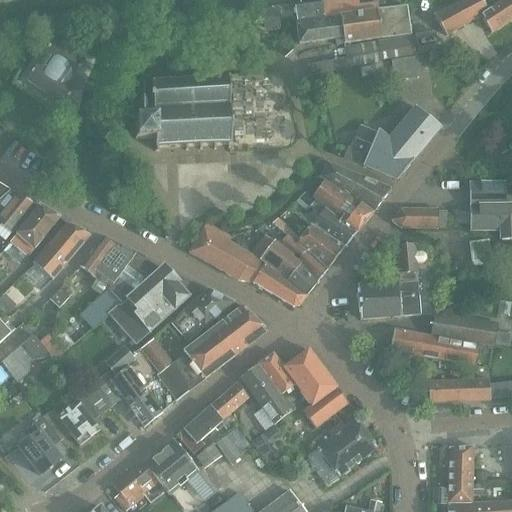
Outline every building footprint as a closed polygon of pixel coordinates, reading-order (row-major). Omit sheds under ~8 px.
[(323,8),(328,43),(343,41),(344,47),(411,37),(407,9),(378,13),(377,5),(359,7),(358,0),(323,4),(323,8)] [(511,0),(507,0),(488,13),(482,0),(472,0),(434,18),(446,39),(473,22),(474,23),(480,19),(492,36),(511,22),(511,0)] [(328,43),(323,8),(301,11),(303,23),(296,24),(299,47),(328,43)] [(261,13),(264,31),(280,29),(278,11),(261,13)] [(197,39),(176,40),(176,52),(198,51),(197,39)] [(347,70),(392,63),(415,59),(412,39),(344,50),(347,70)] [(85,62),(53,41),(26,82),(63,106),(74,90),(68,86),(73,78),(74,78),(85,62)] [(415,59),(392,63),(395,83),(418,80),(415,59)] [(135,120),(135,141),(155,141),(155,150),(231,147),(229,80),(227,80),(227,76),(211,77),(211,81),(154,85),(147,79),(139,79),(132,86),(132,115),(137,115),(137,120),(135,120)] [(367,159),(363,169),(395,182),(400,180),(442,130),(416,110),(389,142),(378,133),(371,148),(353,140),(349,150),(367,158),(367,159)] [(344,161),(363,169),(367,159),(348,151),(344,161)] [(325,184),(373,216),(374,215),(374,214),(391,192),(327,166),(319,180),(325,184)] [(0,184),(0,225),(12,235),(35,206),(36,205),(11,191),(7,189),(0,184)] [(313,201),(357,235),(373,216),(325,184),(313,201)] [(501,232),(502,242),(511,242),(511,207),(506,208),(506,185),(470,186),(470,232),(501,232)] [(357,235),(313,201),(306,195),(296,204),(307,213),(311,209),(321,216),(313,226),(333,239),(331,241),(344,250),(357,235)] [(9,244),(27,259),(31,254),(60,219),(39,207),(39,208),(16,236),(9,244)] [(313,257),(328,271),(344,250),(331,241),(311,228),(289,210),(272,226),(287,239),(296,247),(305,253),(313,257)] [(447,214),(439,213),(439,212),(402,211),(392,223),(401,230),(438,230),(438,229),(447,230),(447,214)] [(34,265),(52,282),(90,237),(68,225),(34,265)] [(259,264),(250,258),(228,244),(230,241),(226,238),(227,237),(207,226),(190,255),(238,282),(252,285),(253,285),(264,267),(259,264)] [(259,264),(264,267),(306,298),(316,285),(301,272),(303,270),(291,260),(293,258),(265,237),(250,258),(259,264)] [(80,269),(110,291),(136,255),(123,248),(119,252),(114,248),(113,245),(109,241),(106,242),(102,239),(80,269)] [(301,272),(316,285),(328,271),(313,257),(305,253),(296,247),(287,239),(280,248),(293,258),(291,260),(296,264),(303,270),(301,272)] [(469,245),(472,268),(492,266),(488,242),(469,245)] [(358,288),(360,321),(420,317),(417,265),(424,264),(427,261),(426,256),(423,253),(416,254),(415,246),(397,247),(400,285),(358,288)] [(136,255),(110,291),(82,316),(94,330),(107,318),(110,315),(110,314),(158,272),(143,261),(144,259),(136,255)] [(299,308),(306,298),(264,267),(253,285),(293,309),(299,308)] [(110,315),(107,318),(136,348),(143,342),(140,339),(149,331),(150,332),(174,311),(174,312),(187,300),(177,288),(175,290),(172,287),(176,284),(163,270),(160,273),(158,272),(110,314),(110,315)] [(50,301),(59,309),(72,296),(63,287),(50,301)] [(171,324),(188,344),(233,304),(207,291),(207,292),(171,324)] [(155,379),(174,404),(175,405),(205,381),(268,333),(266,331),(242,308),(183,353),(186,356),(159,376),(155,379)] [(430,338),(493,349),(497,327),(434,316),(430,338)] [(0,322),(0,344),(11,335),(0,322)] [(391,352),(475,368),(478,348),(430,338),(394,331),(391,352)] [(49,366),(50,367),(55,362),(33,336),(19,348),(31,362),(51,358),(54,362),(49,366)] [(112,373),(95,386),(112,408),(123,400),(144,430),(162,416),(161,414),(174,404),(155,379),(159,376),(139,351),(132,358),(124,349),(106,365),(112,373)] [(259,366),(281,398),(295,387),(311,408),(303,414),(316,430),(348,405),(308,352),(284,370),(274,355),(259,366)] [(281,398),(259,366),(240,381),(274,428),(292,414),(280,399),(281,398)] [(429,383),(430,404),(489,402),(489,382),(429,383)] [(220,424),(223,427),(227,431),(236,425),(230,416),(249,400),(238,385),(211,409),(222,423),(220,424)] [(85,393),(103,415),(112,408),(95,386),(85,393)] [(76,400),(78,403),(93,423),(103,415),(85,393),(76,400)] [(52,412),(43,419),(61,442),(70,436),(79,447),(100,431),(93,423),(78,403),(58,419),(52,412)] [(222,423),(211,409),(177,438),(194,456),(203,447),(199,443),(217,427),(220,430),(223,427),(220,424),(222,423)] [(61,442),(43,419),(33,427),(38,434),(18,449),(40,477),(61,461),(52,450),(61,442)] [(317,451),(339,479),(377,450),(355,421),(317,451)] [(237,430),(216,446),(230,465),(251,449),(237,430)] [(144,465),(167,494),(169,497),(199,473),(173,441),(144,465)] [(212,448),(197,459),(205,470),(221,459),(212,448)] [(449,506),(449,507),(472,506),(472,496),(483,497),(483,487),(472,486),(473,449),(441,452),(441,467),(450,467),(449,492),(434,491),(433,506),(449,506)] [(144,465),(129,477),(146,497),(145,498),(150,505),(167,494),(144,465)] [(146,497),(129,477),(114,489),(120,496),(115,501),(124,511),(127,511),(131,509),(145,498),(146,497)] [(303,511),(290,493),(263,511),(252,511),(240,495),(216,511),(303,511)] [(379,511),(381,505),(371,503),(368,511),(355,511),(346,510),(345,511),(379,511)] [(511,511),(511,503),(472,506),(449,507),(448,511),(511,511)]
